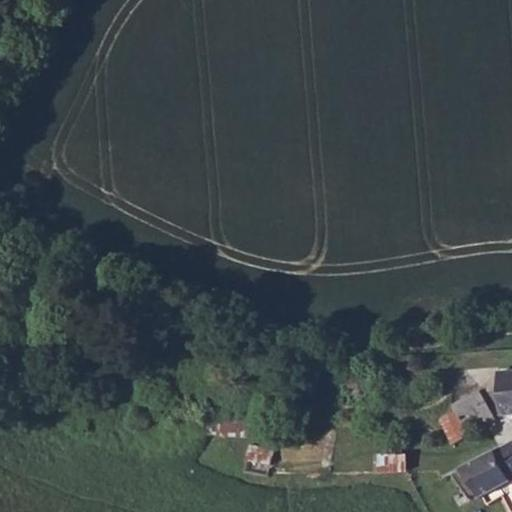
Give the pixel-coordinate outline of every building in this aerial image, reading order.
[(457,444),(499,413),(487,395),(454,411),(457,444)] [(454,411),(439,419),(453,446),(457,444),(454,411)] [(253,421),(203,416),(202,432),(252,437),(253,421)] [(511,440),(460,470),(478,503),(508,494),(511,499),(511,440)] [(274,449),(249,445),(245,464),(268,468),(270,469),(274,449)] [(411,457),(377,456),(376,474),(410,475),(411,457)] [(268,468),(245,464),(245,475),(265,478),(268,468)]
